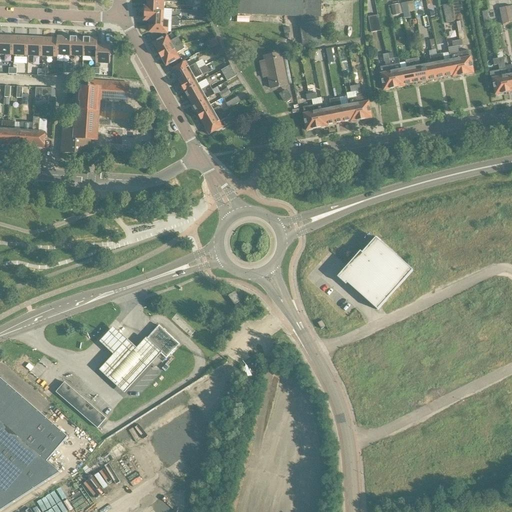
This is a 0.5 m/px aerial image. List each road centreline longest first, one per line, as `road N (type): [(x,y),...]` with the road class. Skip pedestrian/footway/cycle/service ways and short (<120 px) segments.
road 1 (secondary): [(278,232),(511,162)]
road 2 (residential): [(272,157),(511,113)]
road 3 (unclassified): [(353,511),(339,409),(286,311)]
road 4 (residential): [(0,171),(143,181),(197,153)]
road 5 (residential): [(197,153),(120,19)]
road 6 (secondary): [(127,287),(5,332)]
road 7 (residential): [(120,19),(0,13)]
